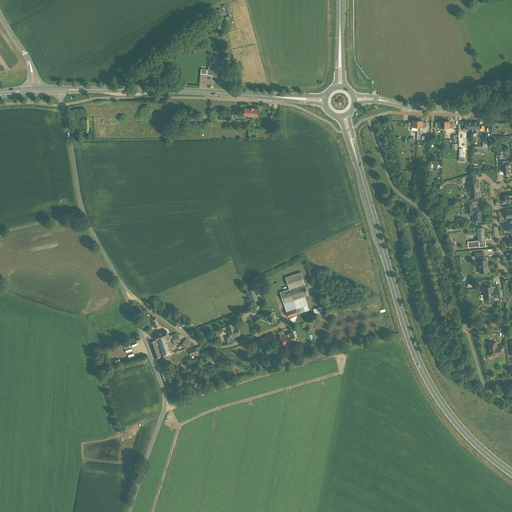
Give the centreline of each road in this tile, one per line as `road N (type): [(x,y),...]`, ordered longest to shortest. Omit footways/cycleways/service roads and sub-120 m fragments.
road 1 (primary): [(343,116),(423,373),(459,426),(511,473)]
road 2 (secondary): [(325,101),(58,90)]
road 3 (unclassified): [(131,511),(164,396),(121,287)]
road 4 (unclassified): [(121,287),(85,220),(58,90)]
road 5 (unclassified): [(121,287),(205,344),(229,346),(260,334)]
road 6 (tertiary): [(511,107),(354,99)]
